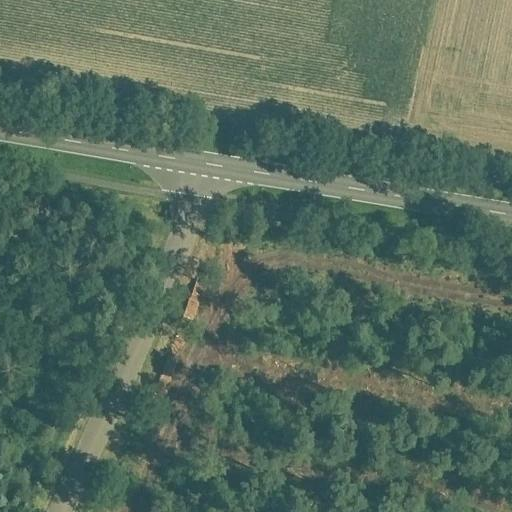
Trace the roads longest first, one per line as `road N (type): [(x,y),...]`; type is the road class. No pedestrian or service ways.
road 1 (unclassified): [(218,166),(61,511)]
road 2 (secondary): [(511,215),(218,166)]
road 3 (secondary): [(218,166),(0,130)]
